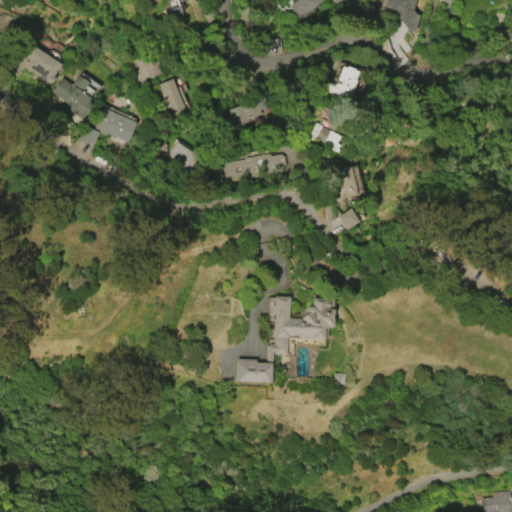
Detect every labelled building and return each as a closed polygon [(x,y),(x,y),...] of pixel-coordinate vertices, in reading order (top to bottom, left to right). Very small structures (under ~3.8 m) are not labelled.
[(320,0),(322,2),(312,10),(313,11),(298,23),(289,13),(292,10),(289,7),(296,0),(320,0)] [(383,8),(385,0),(416,0),(412,14),(417,15),(413,32),(408,30),(398,19),(399,16),(393,14),(393,11),(383,8)] [(179,6),(186,31),(171,36),(164,11),(179,6)] [(28,44),(58,64),(50,76),(51,79),(49,82),(46,82),(43,81),(42,78),(39,75),(37,78),(19,65),(16,71),(3,63),(13,48),(21,54),(28,44)] [(146,78),(143,63),(154,60),(155,61),(157,61),(159,71),(158,72),(158,75),(146,78)] [(336,79),(340,66),(345,67),(345,66),(353,68),(353,70),(357,71),(354,79),(356,79),(353,90),(354,91),(352,98),(323,90),(326,82),(335,85),(335,83),(340,85),(341,81),(336,79)] [(50,92),(60,78),(69,85),(76,75),(87,83),(80,93),(88,98),(86,102),(90,104),(82,115),(81,114),(78,118),(71,113),(69,116),(60,109),(64,104),(61,102),(62,100),(50,92)] [(157,84),(171,78),(175,88),(179,86),(185,102),(183,103),(187,114),(173,120),(169,109),(163,112),(161,105),(165,103),(157,84)] [(235,124),(229,110),(263,96),(265,100),(264,101),(267,108),(260,110),(262,114),(249,119),(249,121),(243,123),(242,122),(235,124)] [(101,108),(133,123),(125,142),(113,137),(112,138),(91,128),(101,108)] [(340,137),(336,143),(338,145),(335,151),(305,135),(307,132),(309,133),(315,123),(340,137)] [(91,145),(77,139),(83,126),(96,133),(91,145)] [(177,141),(203,158),(193,174),(167,157),(177,141)] [(214,180),(211,162),(244,155),(246,152),(264,149),(272,156),(277,155),(281,158),(283,166),(271,168),(269,173),(229,182),(228,178),(214,180)] [(344,199),(336,171),(350,167),(357,195),(344,199)] [(336,216),(347,209),(356,222),(345,230),(336,216)] [(268,383),(234,382),(234,359),(254,360),(253,363),(264,363),(265,345),(268,345),(268,344),(272,344),(272,337),(271,337),(271,321),(266,321),(267,296),(288,297),(287,319),(299,319),(299,312),(305,312),(305,311),(305,310),(305,309),(306,308),(307,307),(308,307),(309,307),(310,307),(310,299),(331,300),(330,327),(326,327),(326,328),(322,328),(321,339),(286,338),(285,355),(272,354),(272,352),(269,352),(268,383)] [(330,384),(331,373),(342,373),(341,384),(330,384)] [(492,497),(491,492),(510,490),(510,496),(511,496),(511,511),(478,511),(481,511),(480,498),(492,497)]
